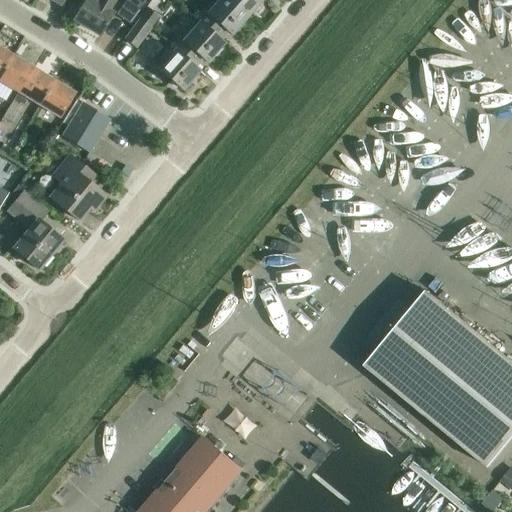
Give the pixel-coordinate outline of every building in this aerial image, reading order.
[(83,0),(72,19),(99,35),(113,12),(108,9),(113,0),(83,0)] [(126,0),(116,13),(128,23),(147,0),(126,0)] [(203,7),(194,17),(223,43),(215,35),(222,27),(231,35),(247,16),(229,0),(216,0),(207,10),(203,7)] [(229,0),(247,16),(261,0),(229,0)] [(148,7),(140,18),(141,20),(150,27),(158,16),(148,7)] [(179,35),(170,45),(172,47),(191,63),(198,55),(206,62),(223,43),(194,17),(193,19),(196,22),(182,38),(179,35)] [(135,47),(150,27),(141,20),(140,18),(124,39),(135,47)] [(199,71),(191,63),(172,47),(170,45),(160,55),(159,54),(151,63),(182,90),(199,71)] [(0,75),(13,56),(0,48),(0,75)] [(13,56),(0,75),(0,82),(16,93),(31,67),(13,56)] [(31,67),(16,93),(13,98),(21,104),(23,105),(26,99),(39,107),(53,80),(31,67)] [(53,80),(39,107),(59,119),(74,93),(53,80)] [(13,98),(11,97),(0,115),(0,117),(4,120),(5,118),(10,121),(21,104),(13,98)] [(82,102),(68,125),(61,137),(89,153),(110,119),(82,102)] [(30,142),(22,155),(33,162),(41,148),(30,142)] [(54,201),(79,221),(102,194),(91,185),(98,177),(72,156),(54,177),(66,186),(54,201)] [(16,186),(2,206),(8,211),(30,229),(14,249),(39,270),(63,241),(39,221),(38,220),(34,217),(42,208),(23,192),(16,186)] [(488,466),(489,465),(499,454),(511,437),(511,361),(428,291),(366,365),(488,466)] [(204,437),(171,475),(209,506),(211,504),(241,468),(204,437)] [(204,511),(209,506),(171,475),(140,511),(204,511)] [(493,489),(483,502),(492,510),(499,502),(501,498),(503,497),(493,489)]
